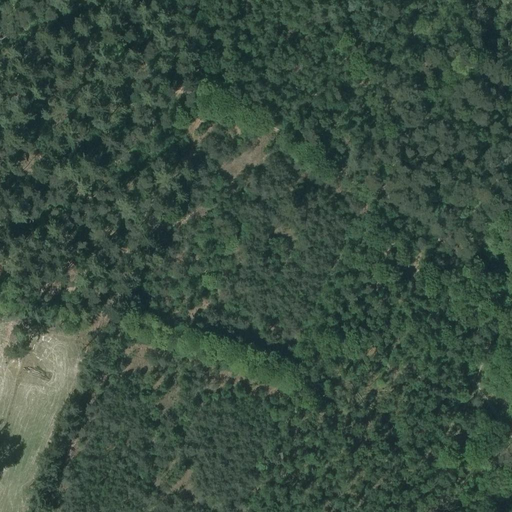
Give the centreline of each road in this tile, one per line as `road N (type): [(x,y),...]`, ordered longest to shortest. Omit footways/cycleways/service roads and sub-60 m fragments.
road 1 (track): [(86,0),(133,14),(152,29),(143,78),(192,125),(152,245),(142,253),(106,246),(74,285),(53,295),(0,278)]
road 2 (track): [(165,0),(211,78),(242,105),(504,283)]
road 3 (track): [(133,511),(203,336),(254,251),(267,121)]
